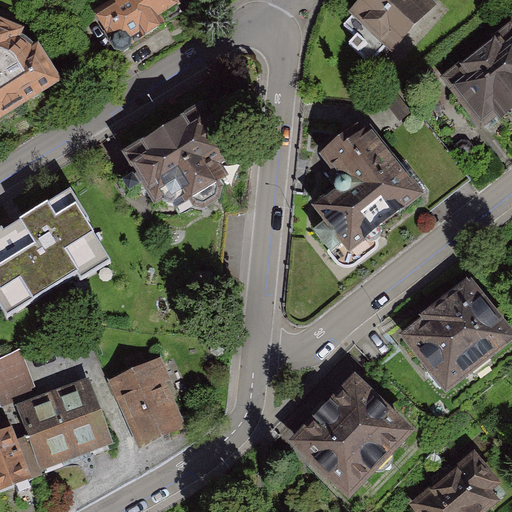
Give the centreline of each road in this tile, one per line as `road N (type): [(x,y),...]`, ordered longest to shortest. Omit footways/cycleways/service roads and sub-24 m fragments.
road 1 (residential): [(272,27),(281,88),(256,354)]
road 2 (residential): [(272,27),(235,32),(0,177)]
road 3 (residential): [(511,190),(319,345),(295,355),(256,354)]
road 4 (residential): [(256,354),(252,398),(238,430),(195,466),(109,511)]
road 5 (unknown): [(86,357),(128,451),(125,464),(65,511)]
